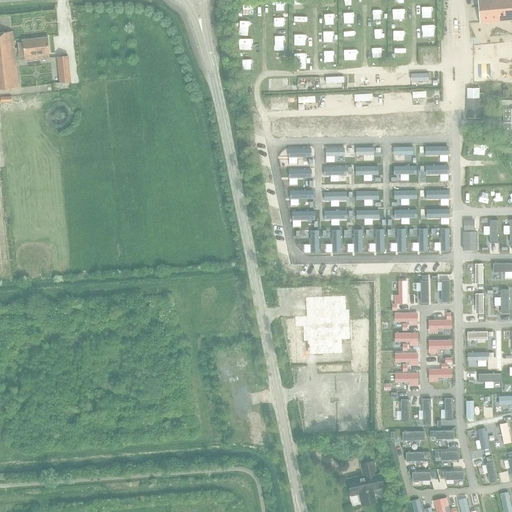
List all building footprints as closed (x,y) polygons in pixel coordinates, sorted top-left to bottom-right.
[(511,0),(477,0),(479,22),(511,19),(511,0)] [(22,14),(23,23),(43,21),(42,12),(22,14)] [(0,88),(19,87),(13,31),(0,32),(0,88)] [(24,55),(44,53),(42,38),(23,40),(24,55)] [(70,81),(67,55),(58,56),(61,82),(70,81)] [(488,127),(488,105),(479,106),(479,127),(488,127)] [(511,127),(511,105),(502,105),(502,127),(511,127)] [(448,147),(425,147),(425,156),(448,156),(448,147)] [(487,168),(487,147),(478,147),(478,168),(487,168)] [(508,167),(508,147),(499,147),(499,167),(508,167)] [(413,148),(393,148),(393,156),(413,156),(413,148)] [(311,149),(288,149),(288,158),(311,158),(311,149)] [(344,149),(325,150),(325,157),(344,157),(344,149)] [(416,166),(393,167),(393,176),(416,175),(416,166)] [(448,167),(425,167),(425,176),(448,176),(448,167)] [(346,168),(324,169),(324,177),(346,176),(346,168)] [(379,168),(355,168),(355,176),(379,176),(379,168)] [(311,170),(288,170),(288,179),(311,179),(311,170)] [(509,198),(508,177),(499,178),(500,198),(509,198)] [(488,198),(487,178),(478,178),(479,199),(488,198)] [(312,191),(289,191),(289,200),(312,200),(312,191)] [(417,191),(394,191),(394,200),(417,200),(417,191)] [(449,191),(426,191),(426,200),(449,199),(449,191)] [(378,192),(355,192),(355,201),(378,201),(378,192)] [(346,193),(324,193),(324,202),(346,201),(346,193)] [(449,210),(426,210),(426,219),(449,219),(449,210)] [(379,211),(356,211),(356,220),(379,220),(379,211)] [(417,211),(394,211),(394,220),(417,219),(417,211)] [(314,212),(291,212),(291,221),(314,221),(314,212)] [(347,212),(323,212),(324,221),(347,221),(347,212)] [(474,231),(473,220),(464,220),(465,231),(463,231),(463,249),(476,249),(476,231),(474,231)] [(498,222),(490,221),(489,244),(497,244),(498,222)] [(405,230),(397,230),(397,253),(406,253),(405,230)] [(427,230),(418,230),(418,253),(427,253),(427,230)] [(450,230),(441,230),(441,253),(450,253),(450,230)] [(319,231),(310,231),(310,255),(319,255),(319,231)] [(341,231),(332,231),(332,254),(341,254),(341,231)] [(362,231),(354,231),(354,255),(363,254),(362,231)] [(384,231),(375,231),(376,254),(384,254),(384,231)] [(511,264),(493,265),(493,273),(511,273),(511,264)] [(449,304),(449,281),(441,282),(441,304),(449,304)] [(407,305),(406,282),(398,282),(399,296),(395,296),(395,305),(407,305)] [(508,291),(500,291),(501,313),(509,313),(508,291)] [(324,326),(327,319),(312,312),(310,319),(308,326),(307,333),(308,340),(309,347),(312,355),(312,359),(312,367),(313,374),(314,380),(317,387),(320,393),(324,399),(329,404),(335,409),(341,412),(348,415),(353,399),(347,397),(344,396),(340,393),(337,389),(334,385),(331,381),(329,376),(328,371),(328,366),(328,361),(328,355),(327,349),(325,345),(324,340),(323,334),(323,329),(324,326)] [(417,314),(394,315),(394,323),(408,322),(409,327),(417,327),(417,314)] [(451,330),(451,322),(429,322),(429,334),(437,334),(437,330),(451,330)] [(487,341),(487,332),(467,332),(467,341),(487,341)] [(418,334),(395,334),(395,342),(409,342),(409,347),(418,346),(418,334)] [(451,350),(451,342),(429,342),(429,354),(437,354),(437,350),(451,350)] [(488,362),(488,353),(468,354),(468,362),(488,362)] [(417,354),(395,355),(395,363),(409,363),(409,367),(418,367),(417,354)] [(452,379),(452,371),(429,371),(429,383),(438,383),(438,379),(452,379)] [(417,374),(395,375),(395,383),(409,383),(409,387),(418,387),(417,374)] [(500,383),(500,375),(479,375),(479,383),(500,383)] [(511,406),(511,397),(499,398),(499,407),(511,406)] [(452,400),(444,400),(445,421),(452,421),(452,400)] [(409,423),(408,401),(401,401),(401,423),(409,423)] [(511,444),(506,424),(499,426),(503,445),(511,444)] [(490,449),(485,429),(477,431),(481,451),(490,449)] [(453,432),(435,433),(435,441),(454,441),(453,432)] [(424,441),(424,433),(402,433),(402,442),(424,441)] [(459,453),(440,453),(440,462),(459,462),(459,453)] [(424,463),(424,454),(405,454),(406,463),(424,463)] [(374,489),(384,487),(381,473),(376,474),(374,462),(361,464),(364,477),(349,481),(351,494),(361,492),(364,505),(377,502),(374,489)] [(498,483),(493,463),(485,465),(490,485),(498,483)] [(463,473),(445,473),(445,482),(464,481),(463,473)] [(430,483),(430,474),(412,474),(412,483),(430,483)] [(511,511),(508,494),(501,496),(504,511),(511,511)] [(446,499),(434,502),(436,511),(444,511),(444,508),(448,508),(446,499)] [(469,511),(466,500),(458,501),(460,511),(469,511)] [(421,511),(418,501),(411,502),(413,511),(421,511)]
